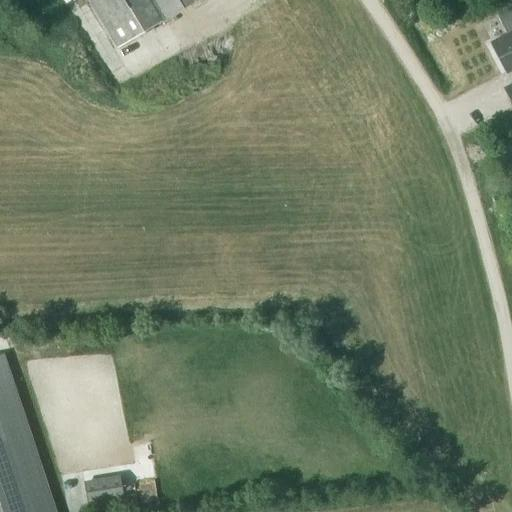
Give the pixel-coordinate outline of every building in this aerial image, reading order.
[(88,0),(118,49),(157,25),(198,0),(88,0)] [(507,72),(511,69),(511,4),(496,13),(508,36),(493,44),(507,72)] [(510,102),(511,100),(511,83),(503,88),(510,102)] [(0,511),(54,511),(2,355),(0,355),(0,511)] [(84,482),(88,503),(124,497),(120,475),(84,482)]
